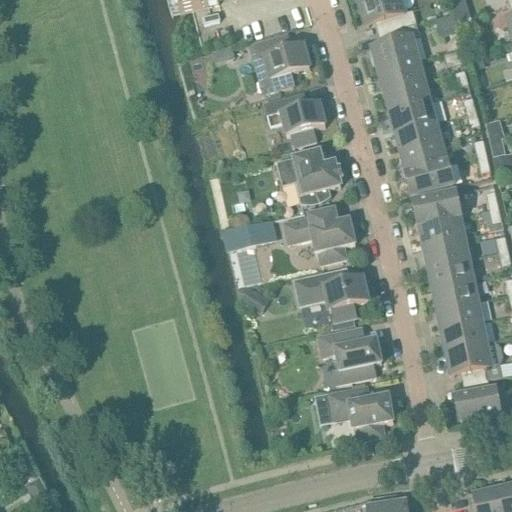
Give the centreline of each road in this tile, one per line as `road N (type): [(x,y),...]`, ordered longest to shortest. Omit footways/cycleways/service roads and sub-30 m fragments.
road 1 (residential): [(433,462),(362,147),(318,0)]
road 2 (unclassified): [(225,511),(433,462)]
